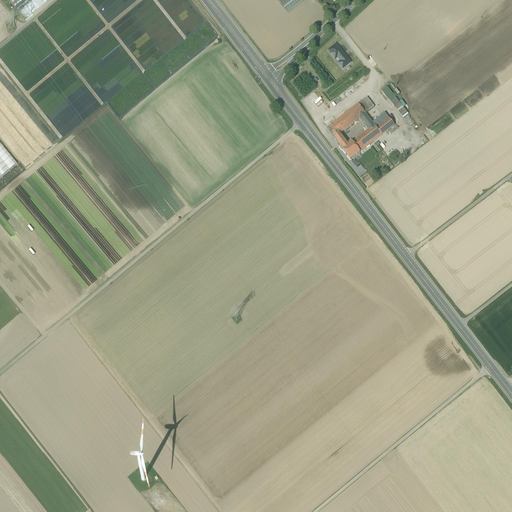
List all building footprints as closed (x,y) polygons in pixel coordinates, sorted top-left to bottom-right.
[(47,1),(46,0),(8,0),(25,20),(47,1)] [(63,0),(44,16),(64,40),(112,0),(63,0)] [(277,0),(287,13),(303,0),(277,0)] [(183,41),(183,39),(163,12),(160,12),(154,16),(150,16),(150,14),(142,14),(143,14),(143,12),(137,12),(137,16),(131,16),(131,20),(133,20),(136,24),(137,28),(136,28),(137,44),(140,48),(137,50),(137,53),(132,53),(132,50),(131,48),(129,49),(144,70),(183,41)] [(336,45),(329,51),(331,54),(338,48),(336,45)] [(351,63),(339,48),(338,48),(331,54),(342,69),(351,63)] [(108,62),(98,71),(103,76),(113,67),(108,62)] [(402,119),(408,114),(403,107),(405,106),(402,100),(399,103),(387,86),(382,90),(402,119)] [(367,98),(358,104),(365,113),(374,107),(367,98)] [(358,104),(352,109),(360,119),(365,126),(371,121),(365,113),(358,104)] [(79,109),(79,107),(40,107),(61,136),(87,118),(84,113),(82,113),(79,109)] [(352,109),(332,124),(340,134),(360,119),(352,109)] [(332,116),(324,122),(327,126),(335,120),(332,116)] [(371,121),(365,126),(368,130),(352,142),(360,152),(395,125),(389,118),(377,128),(371,121)] [(340,134),(332,124),(327,128),(334,138),(334,140),(336,142),(337,142),(340,145),(345,141),(340,134)] [(352,142),(348,145),(345,141),(340,145),(340,147),(341,149),(343,150),(351,159),(360,152),(352,142)] [(0,177),(16,164),(0,145),(0,177)]
